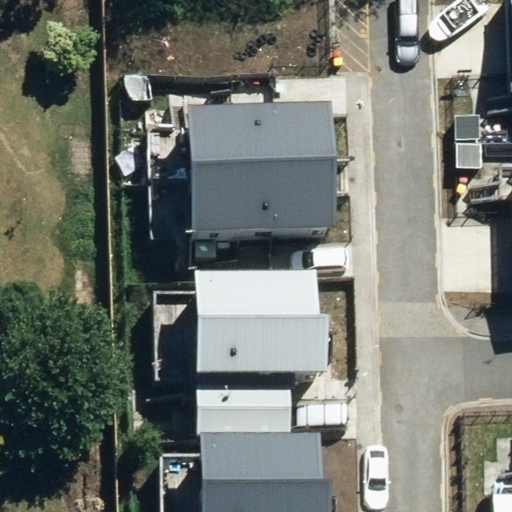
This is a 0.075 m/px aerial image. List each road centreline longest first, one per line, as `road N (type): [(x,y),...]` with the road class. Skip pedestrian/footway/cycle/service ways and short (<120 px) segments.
road 1 (residential): [(401,0),(411,366)]
road 2 (residential): [(411,366),(415,511)]
